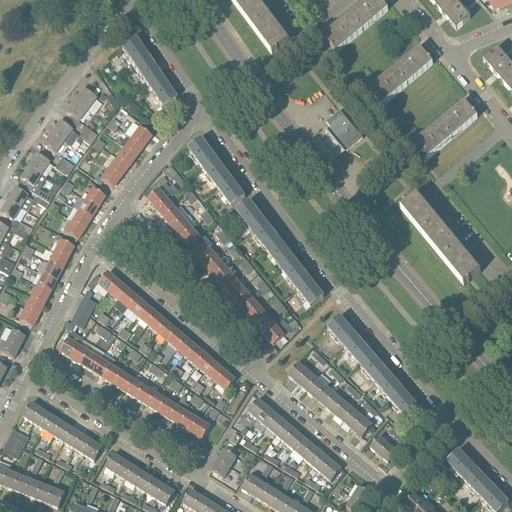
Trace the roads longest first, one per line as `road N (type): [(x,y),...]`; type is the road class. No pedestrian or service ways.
road 1 (tertiary): [(511,393),(363,226),(199,0)]
road 2 (residential): [(202,106),(364,319),(453,421)]
road 3 (residential): [(509,127),(430,192),(501,277),(511,268)]
road 4 (residential): [(127,200),(249,344),(249,373)]
road 5 (residential): [(0,177),(55,94),(133,7)]
road 6 (residential): [(184,473),(184,440),(38,353)]
road 7 (residential): [(249,373),(97,242)]
road 8 (residential): [(25,379),(184,473)]
road 9 (residential): [(392,489),(249,373)]
road 10 (residential): [(38,353),(97,242)]
road 11 (residential): [(133,7),(202,106)]
road 12 (residential): [(127,200),(202,106)]
